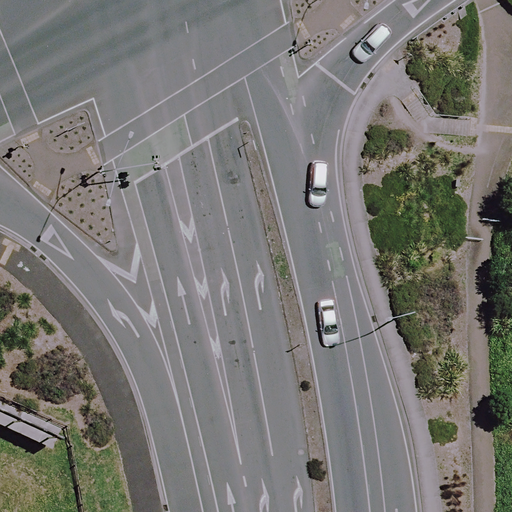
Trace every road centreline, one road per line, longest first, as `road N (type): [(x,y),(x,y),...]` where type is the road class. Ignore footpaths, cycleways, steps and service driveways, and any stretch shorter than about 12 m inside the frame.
road 1 (tertiary): [(232,369),(176,106),(140,14)]
road 2 (tertiary): [(283,151),(340,398),(353,511)]
road 3 (primary): [(232,369),(0,200)]
road 4 (primary): [(425,0),(334,79),(283,151)]
road 5 (tertiary): [(227,0),(283,151)]
road 6 (primary): [(140,14),(0,86)]
road 7 (tertiary): [(257,511),(232,369)]
